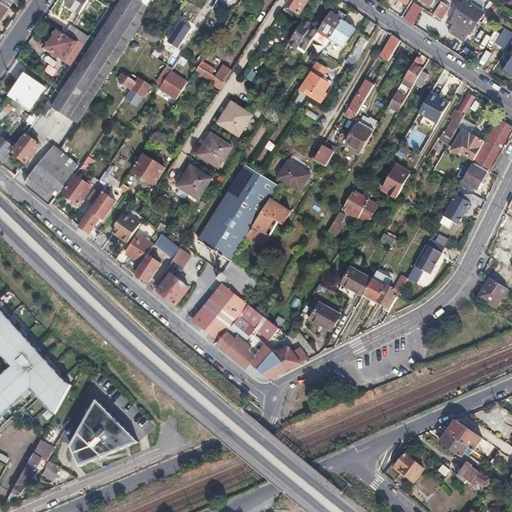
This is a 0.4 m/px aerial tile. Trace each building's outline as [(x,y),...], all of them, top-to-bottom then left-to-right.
[(0,0),(0,1),(9,8),(14,0),(0,0)] [(66,73),(57,87),(40,113),(45,116),(52,106),(77,123),(89,105),(110,73),(119,59),(136,33),(142,24),(152,9),(138,0),(113,0),(108,8),(96,27),(89,38),(85,44),(66,73)] [(69,0),(66,5),(80,14),(88,0),(69,0)] [(95,0),(93,0),(82,15),(94,23),(105,7),(95,0)] [(292,0),(288,6),(300,13),(308,0),(292,0)] [(0,20),(9,8),(0,1),(0,20)] [(462,10),(454,23),(455,24),(450,32),(465,41),(470,34),(483,14),(465,1),(460,9),(462,10)] [(440,4),(434,15),(441,19),(449,6),(442,2),(440,4)] [(414,3),(404,19),(412,24),(422,8),(414,3)] [(330,13),(319,31),(331,38),(343,20),(346,15),(340,11),(336,16),(330,13)] [(305,19),(290,43),(298,48),(300,45),(307,50),(318,32),(311,28),(313,24),(305,19)] [(167,40),(177,47),(190,27),(180,20),(167,40)] [(343,20),(331,38),(343,47),(355,28),(343,20)] [(142,24),(136,33),(147,40),(154,31),(142,24)] [(67,33),(57,27),(44,48),(65,61),(78,40),(69,34),(67,33)] [(73,28),(69,34),(78,40),(85,44),(89,38),(73,28)] [(349,57),(357,61),(370,40),(362,36),(349,57)] [(400,41),(394,36),(381,56),(389,61),(400,41)] [(511,40),(503,54),(508,58),(511,59),(509,63),(503,72),(511,77),(511,40)] [(179,58),(158,45),(152,56),(173,68),(179,58)] [(403,83),(412,89),(415,84),(422,71),(424,69),(418,66),(421,59),(418,57),(403,83)] [(203,61),(200,66),(212,74),(215,69),(203,61)] [(315,63),(309,73),(311,75),(301,90),(321,103),(326,95),(324,93),(331,82),(323,77),(327,70),(315,63)] [(195,72),(221,88),(225,82),(217,77),(212,74),(200,66),(195,72)] [(217,77),(225,82),(232,71),(224,66),(217,77)] [(170,71),(159,88),(177,100),(188,83),(170,71)] [(422,71),(415,84),(422,88),(429,76),(422,71)] [(22,84),(12,98),(22,104),(30,110),(32,107),(46,88),(24,74),(19,82),(22,84)] [(124,75),(120,81),(143,97),(150,86),(140,79),(137,83),(124,75)] [(345,115),(354,120),(374,86),(367,82),(350,110),(349,109),(345,115)] [(401,86),(389,106),(399,112),(407,98),(402,95),(405,89),(401,86)] [(438,97),(431,92),(420,112),(439,123),(450,104),(443,99),(438,97)] [(442,139),(450,144),(464,119),(476,98),(469,95),(459,113),(452,126),(448,134),(445,133),(442,139)] [(12,98),(9,96),(1,108),(9,114),(12,111),(16,113),(22,104),(12,98)] [(249,105),(265,115),(269,109),(269,108),(254,98),(249,105)] [(233,103),(220,123),(240,136),(252,115),(233,103)] [(22,104),(16,113),(18,116),(23,119),(30,110),(22,104)] [(265,115),(264,117),(276,124),(281,116),(269,109),(265,115)] [(9,114),(3,121),(10,126),(18,116),(16,113),(12,111),(9,114)] [(45,116),(40,113),(32,126),(29,129),(44,139),(55,123),(45,116)] [(475,164),(490,171),(507,140),(511,131),(511,126),(499,120),(486,144),(475,164)] [(347,145),(362,153),(373,134),(359,126),(347,145)] [(475,160),(485,142),(464,130),(452,150),(460,155),(461,152),(475,160)] [(27,134),(13,152),(26,163),(40,145),(27,134)] [(213,134),(199,155),(220,168),(233,147),(213,134)] [(0,136),(0,159),(2,161),(13,147),(0,136)] [(316,160),(326,166),(334,153),(323,146),(316,160)] [(29,184),(52,203),(66,184),(78,166),(55,147),(31,176),(29,176),(29,184)] [(405,159),(408,150),(401,147),(397,156),(405,159)] [(8,155),(2,163),(16,175),(22,167),(8,155)] [(145,155),(135,171),(154,184),(164,168),(145,155)] [(301,191),(312,174),(290,161),(279,178),(301,191)] [(487,176),(490,171),(475,164),(475,163),(465,181),(478,189),(485,175),(487,176)] [(110,186),(120,169),(111,164),(101,182),(110,186)] [(261,174),(249,166),(247,165),(225,201),(200,240),(231,260),(232,259),(249,231),(278,185),(261,176),(261,174)] [(192,166),(179,187),(199,199),(213,178),(192,166)] [(411,174),(396,166),(383,189),(398,197),(411,174)] [(261,176),(278,185),(279,185),(261,174),(261,176)] [(75,176),(63,192),(80,204),(91,187),(91,186),(75,176)] [(88,200),(94,205),(107,187),(102,183),(97,190),(95,189),(88,200)] [(94,205),(80,226),(90,234),(101,218),(104,219),(116,202),(109,196),(112,192),(107,187),(94,205)] [(455,194),(443,216),(458,224),(471,203),(468,201),(472,193),(460,187),(455,194)] [(116,195),(122,199),(126,193),(120,189),(116,195)] [(355,192),(344,210),(358,217),(369,199),(355,192)] [(262,213),(248,235),(264,245),(270,235),(266,232),(275,218),(284,224),(292,212),(271,199),(262,213)] [(114,231),(129,242),(142,223),(145,218),(140,214),(129,206),(126,211),(117,223),(117,227),(114,231)] [(340,212),(329,231),(337,235),(343,225),(341,224),(345,215),(340,212)] [(389,227),(381,243),(392,248),(400,233),(389,227)] [(181,248),(162,233),(155,244),(174,259),(181,248)] [(127,253),(142,264),(148,255),(155,245),(140,234),(127,253)] [(447,247),(431,237),(427,244),(443,253),(447,247)] [(443,253),(427,244),(420,255),(415,264),(425,270),(431,274),(443,253)] [(174,259),(173,260),(183,268),(190,255),(181,248),(174,259)] [(142,264),(136,272),(149,281),(160,264),(148,255),(142,264)] [(231,260),(219,280),(224,284),(246,302),(259,280),(233,259),(232,259),(231,260)] [(409,275),(408,277),(417,283),(425,270),(415,264),(409,275)] [(511,271),(503,266),(497,277),(511,286),(511,271)] [(372,279),(387,287),(388,285),(393,276),(379,268),(372,279)] [(343,284),(363,295),(364,294),(372,280),(351,269),(343,284)] [(387,287),(379,302),(391,308),(399,294),(408,277),(409,275),(405,272),(396,289),(388,285),(387,287)] [(171,274),(158,291),(176,305),(189,289),(171,274)] [(508,288),(492,278),(480,296),(496,307),(508,288)] [(364,294),(379,302),(387,287),(372,279),(372,280),(364,294)] [(224,284),(194,320),(221,341),(218,346),(245,368),(245,370),(258,380),(266,379),(288,370),(309,359),(301,349),(293,353),(289,347),(278,355),(265,344),(269,340),(273,336),(278,341),(284,340),(288,335),(274,324),(265,317),(246,302),(224,284)] [(311,318),(332,330),(341,315),(320,303),(311,318)] [(0,349),(14,364),(0,377),(0,420),(34,388),(54,410),(78,387),(71,380),(0,305),(0,349)] [(70,445),(73,447),(84,464),(142,438),(96,399),(70,445)] [(456,420),(440,427),(448,433),(468,447),(474,450),(482,438),(456,420)] [(468,447),(448,433),(440,443),(461,457),(468,447)] [(43,437),(9,498),(12,500),(14,504),(19,502),(17,498),(19,495),(20,496),(51,441),(43,437)] [(474,450),(468,447),(461,457),(466,461),(474,450)] [(424,470),(407,455),(396,467),(413,482),(424,470)] [(54,480),(61,469),(49,462),(42,473),(54,480)] [(456,477),(464,484),(467,481),(476,487),(479,483),(485,487),(490,481),(471,468),(473,465),(468,462),(456,477)] [(449,470),(442,464),(437,470),(444,476),(449,470)]
